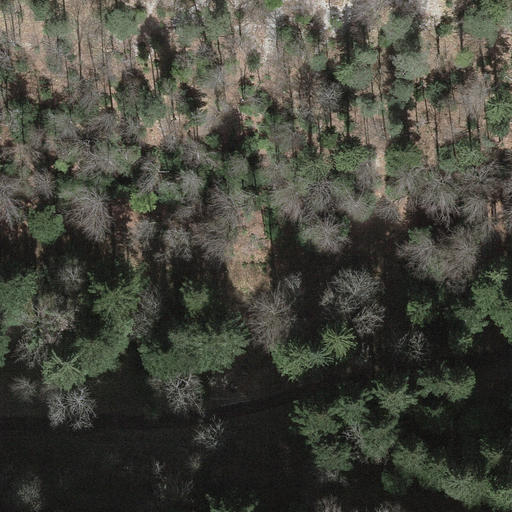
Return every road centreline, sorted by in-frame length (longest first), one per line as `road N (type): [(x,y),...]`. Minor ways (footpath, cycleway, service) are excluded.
road 1 (track): [(0,434),(148,427),(511,348)]
road 2 (track): [(148,427),(277,480),(420,511)]
